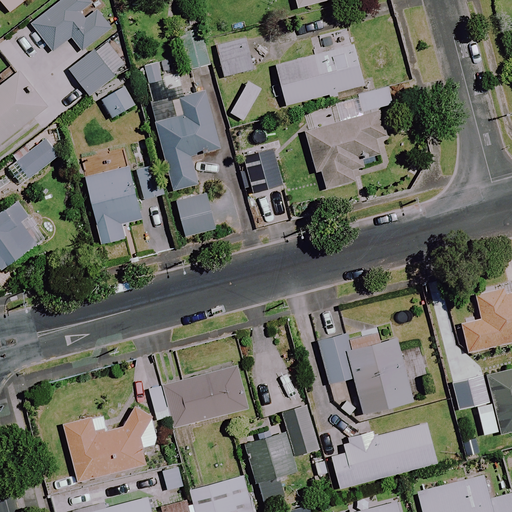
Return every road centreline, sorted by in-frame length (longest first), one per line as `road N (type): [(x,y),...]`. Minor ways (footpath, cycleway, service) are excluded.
road 1 (residential): [(500,212),(0,344)]
road 2 (residential): [(500,212),(443,0)]
